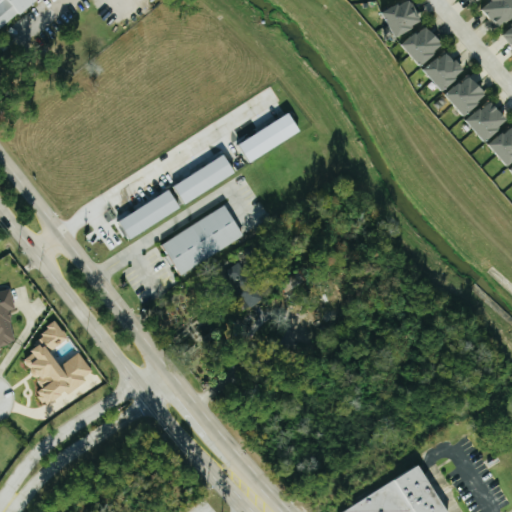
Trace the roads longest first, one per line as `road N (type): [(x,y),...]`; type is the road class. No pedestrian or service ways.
road 1 (secondary): [(0,206),(137,383),(234,492)]
road 2 (secondary): [(164,363),(0,155)]
road 3 (residential): [(164,363),(41,447),(21,469),(8,503)]
road 4 (residential): [(8,503),(178,381)]
road 5 (residential): [(511,93),(433,0)]
